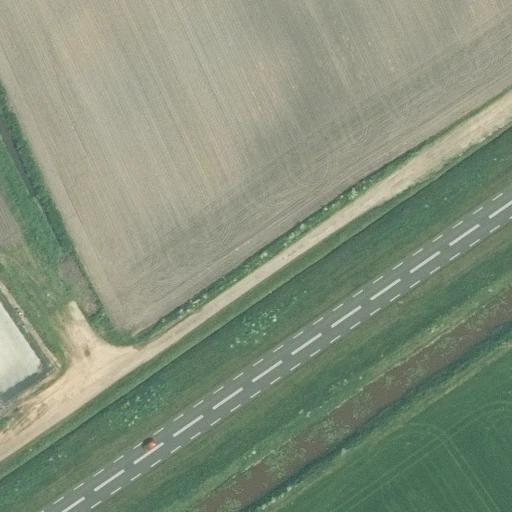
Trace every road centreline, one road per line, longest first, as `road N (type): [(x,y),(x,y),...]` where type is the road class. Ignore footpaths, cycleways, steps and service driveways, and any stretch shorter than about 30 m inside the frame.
road 1 (primary): [(64,511),(511,202)]
road 2 (unclassified): [(0,454),(386,188)]
